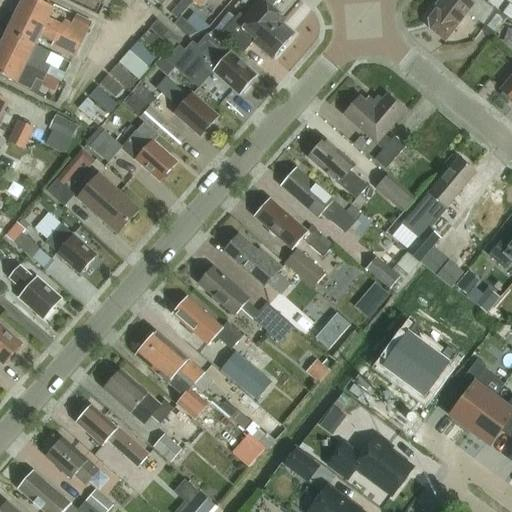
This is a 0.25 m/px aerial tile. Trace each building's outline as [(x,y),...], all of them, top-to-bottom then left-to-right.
[(64,21),(62,26),(48,19),(53,8),(37,0),(22,0),(16,14),(81,45),(92,22),(77,15),(72,25),(64,21)] [(190,0),(183,0),(172,14),(178,20),(193,3),(192,2),(190,0)] [(280,0),(259,0),(244,17),(240,14),(227,28),(239,37),(250,24),(261,34),(267,27),(273,33),(281,24),(284,19),(272,9),(280,0)] [(492,39),(496,33),(507,18),(498,11),(483,0),(478,0),(475,4),(469,0),(441,0),(436,7),(438,9),(429,20),(431,29),(447,41),(469,12),(486,26),(482,31),(492,39)] [(74,59),(81,45),(16,14),(7,32),(35,46),(40,35),(54,42),(51,47),(74,59)] [(174,49),(182,40),(158,20),(150,29),(174,49)] [(273,58),(293,35),(281,24),(273,33),(267,27),(261,34),(250,24),(239,37),(227,28),(221,34),(243,54),(254,41),(273,58)] [(156,54),(164,45),(148,31),(140,40),(156,54)] [(51,54),(35,46),(7,32),(0,47),(0,52),(47,74),(61,82),(65,74),(45,64),(51,54)] [(241,95),(257,76),(229,52),(228,53),(206,34),(196,45),(192,41),(184,50),(178,45),(174,49),(169,54),(194,76),(202,67),(210,74),(213,71),(241,95)] [(130,52),(149,67),(157,58),(138,42),(130,52)] [(42,83),(47,74),(0,52),(0,75),(17,84),(31,90),(36,80),(42,83)] [(150,68),(149,67),(130,52),(120,63),(140,80),(150,68)] [(176,69),(167,61),(164,58),(157,66),(169,76),(176,69)] [(118,65),(110,74),(129,91),(137,82),(118,65)] [(129,93),(108,76),(101,85),(122,102),(129,93)] [(200,136),(218,116),(192,94),(189,97),(166,77),(155,88),(179,109),(175,114),(200,136)] [(511,78),(502,90),(511,98),(511,78)] [(133,93),(149,108),(157,99),(141,85),(133,93)] [(118,104),(98,88),(90,97),(110,114),(118,104)] [(141,116),(149,108),(133,93),(125,102),(141,116)] [(344,117),(377,145),(383,151),(375,160),(386,170),(406,147),(395,137),(392,141),(386,135),(406,112),(386,96),(382,101),(378,97),(374,102),(369,98),(366,102),(361,97),(344,117)] [(0,97),(0,119),(9,102),(0,97)] [(79,109),(97,124),(106,115),(88,99),(79,109)] [(47,145),(65,154),(79,127),(56,115),(49,130),(53,132),(47,145)] [(30,139),(35,128),(20,121),(15,131),(30,139)] [(167,153),(155,142),(159,137),(144,123),(123,147),(161,181),(162,180),(168,180),(172,176),(172,169),(177,164),(166,154),(167,153)] [(182,137),(167,124),(158,134),(173,147),(182,137)] [(25,149),(30,139),(15,131),(10,142),(25,149)] [(109,163),(123,147),(105,131),(91,147),(109,163)] [(310,159),(357,200),(352,205),(359,212),(368,202),(361,196),(369,188),(351,172),(356,166),(327,140),(310,159)] [(47,185),(58,163),(33,151),(22,172),(47,185)] [(446,209),(462,190),(476,174),(459,160),(429,195),(446,209)] [(65,185),(75,173),(69,167),(59,179),(65,185)] [(9,173),(0,168),(0,182),(3,184),(9,173)] [(319,219),(321,216),(329,223),(330,222),(345,236),(357,223),(333,202),(334,201),(298,170),(282,187),(319,219)] [(370,186),(400,210),(411,197),(382,172),(370,186)] [(78,200),(118,235),(139,210),(99,175),(78,200)] [(48,194),(65,209),(76,196),(59,182),(48,194)] [(308,232),(271,200),(255,217),(293,250),(303,239),(324,258),(334,246),(312,227),(308,232)] [(0,230),(9,236),(20,218),(0,206),(0,230)] [(81,274),(97,255),(85,244),(87,242),(76,232),(74,234),(62,224),(46,242),(58,252),(57,253),(81,274)] [(19,225),(8,238),(15,244),(15,243),(23,234),(26,231),(19,225)] [(428,227),(408,249),(421,261),(441,238),(428,227)] [(511,236),(508,233),(488,256),(505,270),(511,261),(511,236)] [(23,234),(15,243),(45,270),(53,260),(23,234)] [(265,288),(282,268),(260,249),(258,251),(239,235),(224,252),(265,288)] [(314,290),(327,274),(298,250),(285,265),(314,290)] [(400,287),(420,263),(408,253),(391,272),(376,259),(368,269),(392,289),(397,283),(400,287)] [(45,319),(62,300),(37,277),(35,279),(20,266),(10,277),(25,291),(20,297),(45,319)] [(236,316),(241,310),(281,346),(295,329),(267,305),(259,314),(247,303),(250,299),(214,267),(199,284),(236,316)] [(380,280),(359,304),(375,318),(396,294),(380,280)] [(228,324),(224,329),(188,297),(173,315),(209,346),(213,343),(215,345),(220,340),(232,350),(243,337),(228,324)] [(278,312),(296,328),(306,316),(289,300),(278,312)] [(428,328),(411,315),(393,339),(402,345),(387,364),(407,380),(433,347),(421,338),(428,328)] [(0,361),(4,365),(22,346),(0,326),(0,361)] [(196,386),(206,374),(158,332),(147,344),(196,386)] [(191,391),(196,386),(147,344),(137,356),(185,398),(179,405),(196,420),(209,406),(191,391)] [(444,355),(433,347),(407,380),(427,395),(442,376),(451,383),(469,359),(452,346),(444,355)] [(223,370),(258,400),(273,384),(237,353),(223,370)] [(320,383),(329,372),(321,365),(311,376),(320,383)] [(144,425),(151,417),(160,426),(174,411),(164,402),(161,405),(121,370),(104,390),(144,425)] [(472,431),(497,397),(477,382),(481,377),(472,370),(457,390),(466,397),(452,416),(472,431)] [(497,397),(472,431),(492,446),(506,426),(511,431),(511,400),(508,406),(497,397)] [(226,402),(221,409),(232,418),(238,411),(226,402)] [(92,407),(77,424),(94,439),(93,442),(98,446),(101,446),(103,447),(108,442),(138,469),(151,455),(120,428),(118,430),(92,407)] [(238,452),(255,466),(288,429),(271,414),(238,452)] [(155,449),(173,464),(184,451),(166,436),(155,449)] [(414,468),(392,452),(391,451),(394,447),(379,436),(364,457),(346,444),(331,465),(349,479),(357,468),(393,495),(414,468)] [(63,440),(47,458),(62,471),(62,474),(68,479),(71,479),(73,480),(76,476),(87,486),(100,472),(63,440)] [(308,483),(320,467),(298,450),(286,466),(308,483)] [(25,483),(19,490),(35,503),(35,506),(39,510),(43,510),(45,511),(80,511),(79,511),(35,472),(32,475),(29,475),(25,480),(25,483)] [(365,511),(329,485),(309,511),(365,511)] [(204,489),(184,511),(212,511),(221,504),(204,489)] [(99,511),(109,511),(114,506),(96,490),(87,501),(99,511)] [(18,511),(7,503),(5,505),(2,505),(0,507),(0,511),(18,511)]
